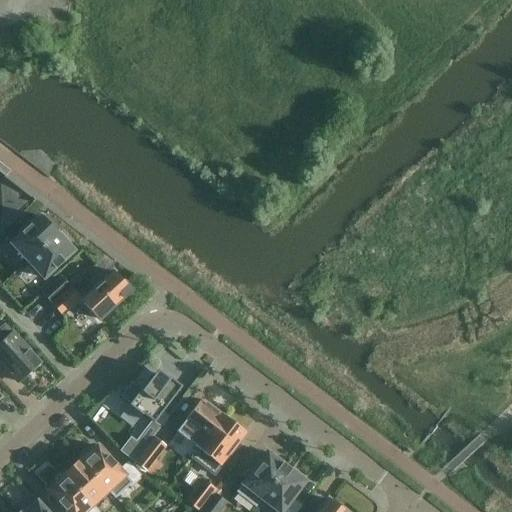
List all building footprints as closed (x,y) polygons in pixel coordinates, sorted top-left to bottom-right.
[(11,243),(27,260),(56,233),(40,216),(30,226),(29,225),(21,232),(22,233),(11,243)] [(56,233),(27,260),(43,278),(54,268),(62,261),(62,260),(72,251),(66,244),(69,241),(60,232),(57,234),(56,233)] [(123,298),(132,290),(123,281),(122,282),(112,271),(81,300),(98,319),(122,297),(123,298)] [(61,276),(42,293),(51,304),(70,286),(61,276)] [(79,297),(70,286),(51,304),(60,314),(79,297)] [(39,363),(4,325),(0,328),(0,361),(18,382),(39,363)] [(170,400),(181,386),(168,376),(164,382),(153,373),(146,382),(141,388),(131,381),(119,396),(129,404),(128,405),(141,415),(142,414),(159,427),(176,405),(170,400)] [(176,431),(197,448),(223,415),(222,414),(221,416),(200,399),(176,431)] [(211,474),(244,432),(223,415),(197,448),(190,457),(211,474)] [(154,437),(134,462),(145,471),(165,445),(154,437)] [(114,464),(115,464),(107,456),(97,445),(91,451),(89,449),(79,459),(107,490),(114,497),(129,483),(132,487),(142,477),(129,463),(121,471),(114,464)] [(255,506),(261,498),(286,466),(282,463),(281,463),(267,452),(236,492),(255,506)] [(79,459),(63,474),(92,505),(107,490),(79,459)] [(286,466),(261,498),(278,511),(279,511),(304,481),(289,470),(290,469),(286,466)] [(83,511),(92,505),(63,474),(52,483),(54,485),(48,491),(58,501),(57,502),(65,510),(65,509),(67,511),(83,511)] [(215,490),(201,479),(185,499),(199,510),(215,490)] [(200,511),(217,511),(225,502),(214,494),(200,511)] [(347,511),(340,506),(339,508),(327,499),(317,511),(347,511)] [(29,505),(21,511),(47,511),(46,511),(45,511),(36,501),(30,507),(29,505)]
